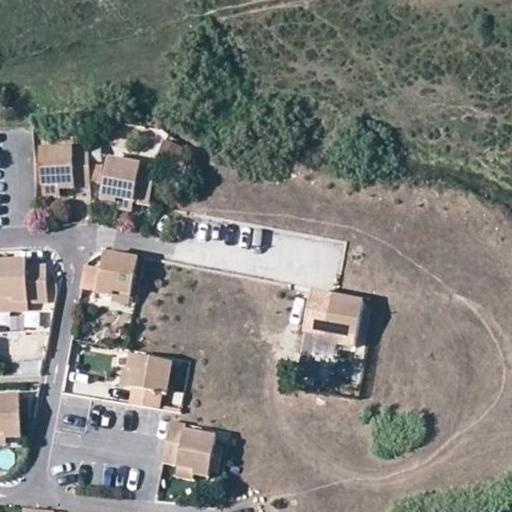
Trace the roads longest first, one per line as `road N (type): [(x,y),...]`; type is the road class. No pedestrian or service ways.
road 1 (residential): [(245,511),(482,421),(508,384),(506,347),(493,324),(473,307),(424,295),(77,235)]
road 2 (residential): [(34,491),(77,235)]
road 3 (residential): [(34,491),(165,511)]
